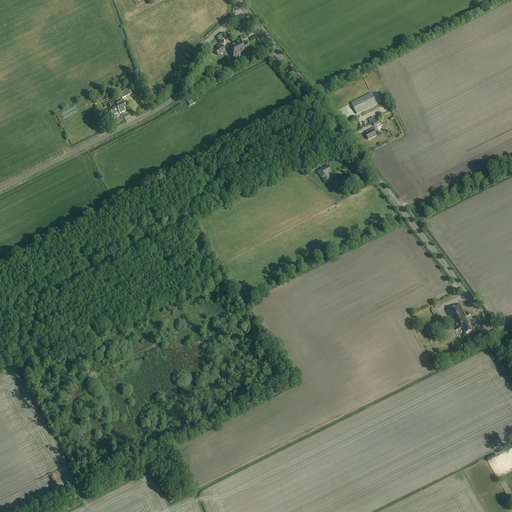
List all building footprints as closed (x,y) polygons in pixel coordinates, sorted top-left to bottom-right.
[(250,49),(246,43),(242,45),(240,40),(226,48),(233,60),(247,52),(246,51),(250,49)] [(220,44),(216,47),(217,48),(214,50),(217,56),(225,51),(222,45),(221,46),(220,44)] [(120,93),(122,99),(131,95),(128,89),(120,93)] [(371,93),(351,103),(357,114),(377,104),(371,93)] [(116,106),(109,109),(110,111),(109,111),(109,113),(110,114),(111,114),(112,114),(113,116),(119,112),(120,114),(125,111),(124,109),(125,108),(122,101),(115,104),(116,106)] [(368,133),(366,135),(368,140),(377,136),(375,133),(378,132),(375,128),(367,132),(368,133)] [(331,180),(328,175),(331,173),(328,166),(318,171),(324,184),(326,183),(327,185),(331,183),(332,184),(334,183),(337,188),(338,188),(339,190),(354,182),(349,172),(334,180),(335,182),(334,182),(330,181),(331,180)] [(312,174),(316,186),(320,185),(315,173),(312,174)] [(459,304),(447,310),(450,317),(451,316),(453,319),(451,320),(457,331),(463,328),(466,333),(471,331),(468,325),(469,324),(459,304)] [(431,342),(436,339),(431,328),(426,330),(431,342)]
